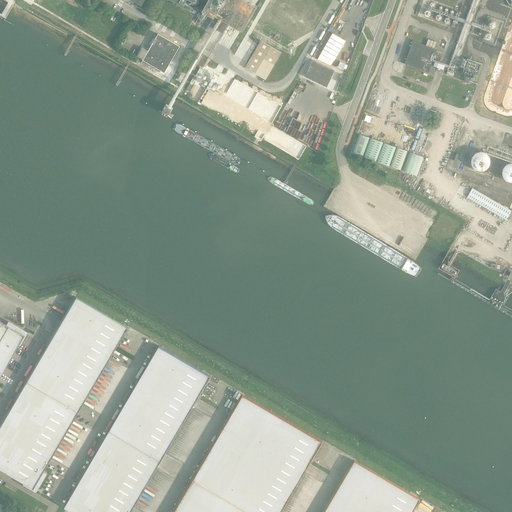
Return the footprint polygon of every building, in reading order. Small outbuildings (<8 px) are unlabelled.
[(248,2),(244,0),(208,0),(203,9),(204,9),(201,15),(206,17),(209,12),(216,16),(234,27),(241,31),(255,6),(248,2)] [(271,28),(271,26),(270,24),(268,23),(267,23),(266,23),(265,23),(264,23),(263,24),(262,26),(261,26),(261,28),(262,29),(262,31),(264,32),(266,32),(267,32),(268,32),(269,31),(270,30),(271,28)] [(281,34),(281,33),(281,32),(280,30),(279,30),(278,29),(276,29),(274,30),(273,31),(272,32),(272,34),(272,36),(272,37),(273,38),(275,38),(276,39),(278,39),(280,38),(281,36),(281,34)] [(334,61),(346,41),(332,33),(321,53),(334,61)] [(163,73),(179,46),(157,34),(142,60),(163,73)] [(292,40),(291,38),(291,37),(290,37),(289,36),(287,35),(286,35),(284,36),(283,38),(282,40),(282,41),(282,42),(283,43),(284,44),(285,44),(287,45),(288,45),(289,44),(290,44),(291,42),(292,41),(292,40)] [(261,40),(245,67),(266,80),(282,53),(261,40)] [(437,50),(413,41),(404,64),(428,73),(434,58),(436,59),(438,55),(435,54),(437,50)] [(472,59),(464,79),(469,81),(471,74),(475,75),(480,62),(472,59)] [(312,60),(305,76),(327,87),(335,70),(312,60)] [(275,116),(281,105),(268,98),(267,100),(263,98),(264,95),(258,92),(254,94),(259,97),(258,99),(261,101),(262,103),(267,105),(264,110),(267,111),(266,112),(269,117),(266,116),(269,120),(275,116)] [(167,105),(163,111),(169,115),(172,108),(167,105)] [(359,134),(352,153),(363,157),(370,138),(359,134)] [(364,156),(364,157),(389,166),(396,147),(370,138),(364,156)] [(397,148),(390,167),(401,170),(407,151),(397,148)] [(490,160),(490,158),(490,156),(489,155),(488,153),(486,152),(484,151),(482,150),(481,150),(479,150),(477,150),(475,151),(473,152),(472,154),(471,156),(470,158),(470,160),(470,162),(470,164),(471,166),(472,167),(474,169),(475,169),(477,170),(479,171),(481,171),(483,170),(485,169),(487,168),(488,166),(490,164),(490,162),(490,160)] [(409,152),(403,171),(417,176),(424,157),(409,152)] [(511,161),(510,161),(508,161),(506,162),(505,163),(503,164),(502,166),(501,167),(501,170),(500,172),(501,173),(501,175),(502,177),(503,179),(505,180),(506,181),(508,182),(511,182),(511,181),(511,161)] [(511,210),(472,188),(467,198),(506,220),(511,210)] [(41,472),(109,357),(127,327),(75,297),(0,425),(0,469),(23,483),(22,484),(33,491),(44,474),(41,472)] [(0,375),(18,345),(20,346),(27,334),(9,324),(8,326),(0,320),(0,375)] [(130,511),(211,376),(210,376),(159,346),(64,507),(72,511),(130,511)] [(281,511),(322,442),(243,395),(174,511),(281,511)] [(412,511),(420,499),(355,461),(324,511),(412,511)]
